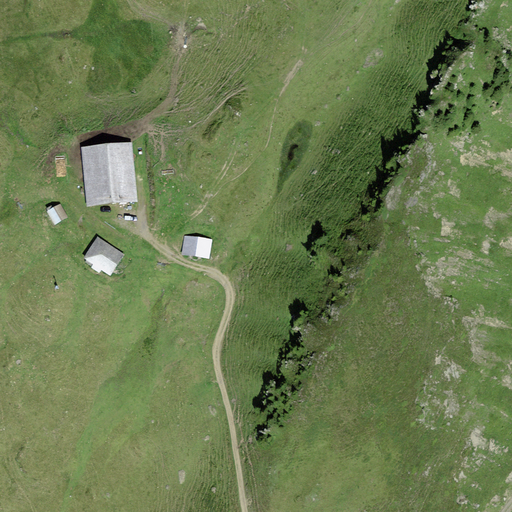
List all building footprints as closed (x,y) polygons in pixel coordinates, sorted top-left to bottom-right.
[(81,151),(87,209),(138,203),(132,146),(81,151)] [(46,215),(55,229),(72,218),(63,204),(46,215)] [(183,235),(181,253),(209,257),(211,238),(183,235)] [(96,239),(84,261),(113,277),(125,255),(96,239)] [(187,282),(176,320),(204,329),(215,290),(187,282)]
